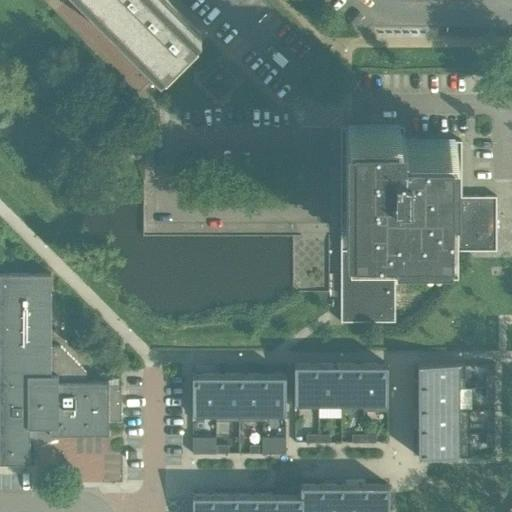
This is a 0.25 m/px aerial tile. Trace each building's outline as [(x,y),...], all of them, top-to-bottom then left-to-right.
[(86,0),(148,62),(152,58),(164,70),(197,38),(184,25),(188,21),(167,0),(86,0)] [(217,101),(237,81),(219,64),(200,83),(217,101)] [(496,250),(496,196),(461,196),(461,170),(461,141),(403,140),(403,126),(340,126),(340,128),(340,224),(340,306),(340,322),(394,321),(394,250),(420,251),(462,250),(496,250)] [(120,420),(120,386),(108,386),(108,381),(86,381),(86,372),(60,346),(50,346),(50,273),(0,273),(0,462),(29,463),(29,440),(33,440),(33,444),(49,437),(49,434),(108,434),(108,422),(121,422),(121,420),(120,420)] [(318,363),(294,363),(294,405),(318,405),(318,363)] [(341,363),(318,363),(318,405),(341,404),(341,363)] [(363,363),(341,363),(341,404),(363,405),(363,363)] [(387,363),(363,363),(363,405),(387,405),(387,363)] [(458,363),(417,363),(417,388),(458,388),(458,363)] [(216,373),(192,373),(192,415),(216,415),(216,373)] [(239,373),(216,373),(216,415),(239,415),(239,373)] [(261,373),(239,373),(239,415),(261,415),(261,373)] [(285,373),(261,373),(261,415),(285,415),(285,373)] [(493,376),(483,376),(483,388),(493,388),(493,376)] [(417,388),(417,412),(458,412),(458,388),(417,388)] [(483,388),(483,400),(493,400),(493,388),(483,388)] [(417,412),(417,436),(458,436),(458,412),(417,412)] [(493,424),(483,424),(483,436),(493,436),(493,424)] [(306,432),(306,442),(318,442),(318,432),(306,432)] [(330,442),(330,432),(318,432),(318,442),(330,442)] [(351,432),(351,442),(363,442),(363,432),(351,432)] [(375,442),(375,432),(363,432),(363,442),(375,442)] [(417,436),(417,461),(458,461),(458,436),(417,436)] [(483,436),(483,448),(493,448),(493,436),(483,436)] [(216,442),(204,442),(204,452),(216,452),(216,442)] [(228,452),(228,442),(216,442),(216,452),(228,452)] [(249,442),(249,452),(261,452),(261,442),(249,442)] [(273,452),(273,442),(261,442),(261,452),(273,452)] [(322,511),(323,484),(300,484),(300,494),(301,494),(300,511),(322,511)] [(344,511),(344,484),(323,484),(322,511),(344,511)] [(365,511),(366,484),(344,484),(344,511),(365,511)] [(388,511),(388,484),(366,484),(365,511),(388,511)] [(192,494),(191,511),(214,511),(215,494),(192,494)] [(236,511),(236,494),(215,494),(214,511),(236,511)] [(257,511),(258,494),(236,494),(236,511),(257,511)] [(279,511),(279,494),(258,494),(257,511),(279,511)] [(300,511),(301,494),(300,494),(279,494),(279,511),(300,511)]
